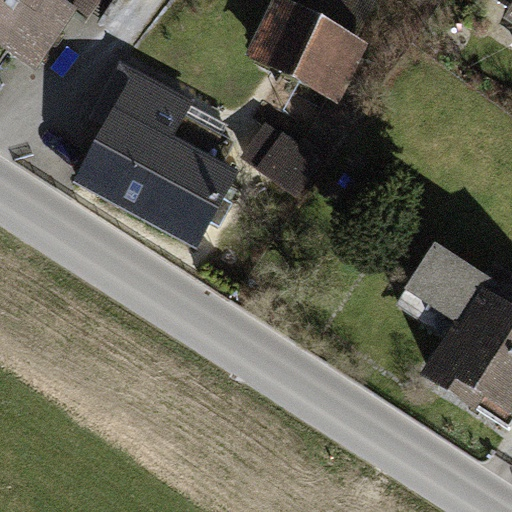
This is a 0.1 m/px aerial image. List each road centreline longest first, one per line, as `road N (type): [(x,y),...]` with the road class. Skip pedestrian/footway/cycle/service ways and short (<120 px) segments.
road 1 (tertiary): [(0,191),(494,511)]
road 2 (unknown): [(0,168),(125,0)]
